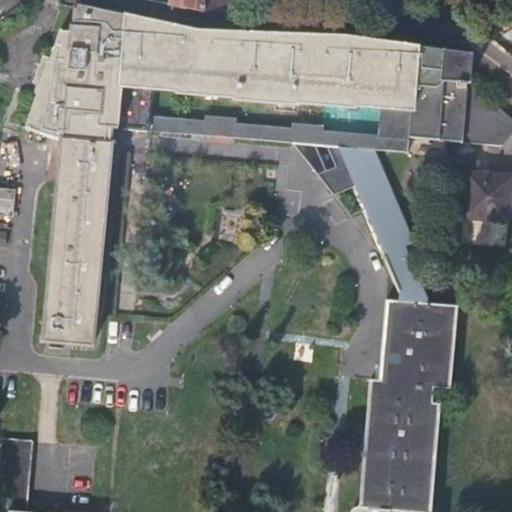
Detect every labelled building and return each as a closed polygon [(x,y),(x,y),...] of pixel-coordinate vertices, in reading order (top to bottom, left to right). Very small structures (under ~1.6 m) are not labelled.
[(170,0),(170,6),(202,13),(201,0),(170,0)] [(201,0),(202,13),(218,12),(232,13),(230,0),(201,0)] [(61,142),(43,343),(91,347),(112,131),(337,148),(351,183),(386,257),(384,258),(389,271),(399,295),(398,304),(386,302),(380,361),(378,383),(369,382),(358,509),(357,509),(356,509),(355,510),(354,510),(353,510),(352,511),(351,511),(350,511),(349,511),(428,511),(438,407),(432,406),(433,390),(449,392),(455,309),(427,306),(428,301),(407,254),(405,249),(413,245),(374,152),(407,155),(408,138),(503,146),(511,134),(511,119),(469,81),(470,58),(425,52),(344,40),(313,40),(237,36),(196,35),(97,13),(74,8),(70,33),(61,31),(25,129),(61,142)] [(510,178),(467,175),(463,218),(507,222),(510,178)] [(14,192),(0,190),(0,215),(13,217),(14,192)] [(28,511),(34,443),(1,439),(0,454),(0,501),(10,502),(9,511),(28,511)]
